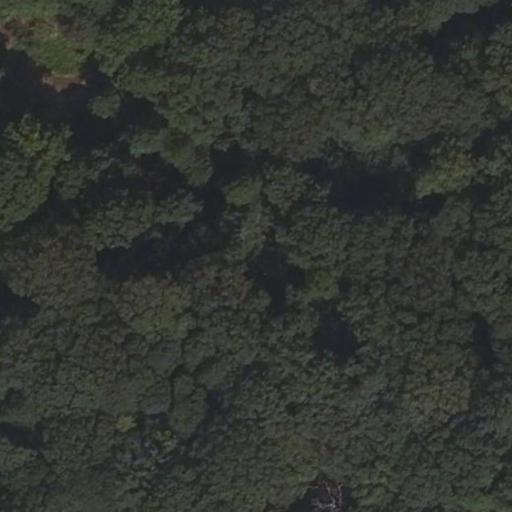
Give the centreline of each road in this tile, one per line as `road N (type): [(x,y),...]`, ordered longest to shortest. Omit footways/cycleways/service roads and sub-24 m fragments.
road 1 (track): [(483,511),(0,37)]
road 2 (track): [(0,282),(125,0)]
road 3 (track): [(244,0),(0,154)]
